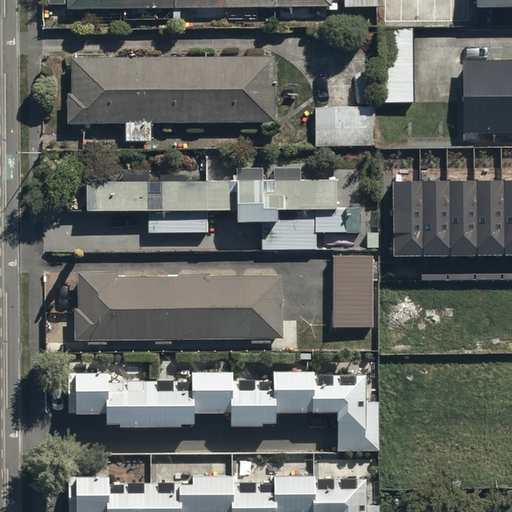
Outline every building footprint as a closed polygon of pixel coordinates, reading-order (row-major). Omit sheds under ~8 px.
[(68,0),(69,9),(331,7),(331,0),(68,0)] [(412,30),(379,30),(379,101),(412,101),(412,30)] [(276,55),(72,55),(72,90),(67,90),(67,121),(124,121),(124,140),(151,140),(151,121),(275,122),(276,55)] [(511,57),(461,57),(461,138),(478,138),(478,131),(511,131),(511,57)] [(372,106),(314,106),(314,143),(372,144),(372,106)] [(149,180),(85,180),(85,209),(232,207),(232,178),(186,179),(186,171),(155,171),(156,188),(149,188),(149,180)] [(280,215),(277,215),(277,206),(335,206),(335,178),(237,177),(237,219),(262,219),(262,233),(262,248),(317,248),(317,230),(362,230),(362,205),(336,205),(336,212),(316,212),(316,215),(280,215)] [(511,180),(394,182),(395,256),(511,254),(511,180)] [(207,216),(149,216),(149,232),(207,232),(207,216)] [(372,254),(333,254),(333,325),(372,326),(372,254)] [(119,270),(78,269),(78,304),(74,304),(74,337),(89,337),(89,342),(109,342),(109,337),(154,337),(154,341),(171,341),(171,336),(252,336),(252,341),(272,341),(272,336),(282,336),(282,273),(119,273),(119,270)] [(433,285),(390,285),(390,308),(395,308),(395,315),(407,315),(407,323),(404,323),(404,332),(407,332),(408,346),(489,346),(489,289),(433,289),(433,285)] [(500,314),(505,314),(506,345),(511,345),(511,292),(500,293),(500,314)] [(315,371),(314,367),(273,367),(273,377),(232,378),(232,367),(193,367),(193,376),(110,377),(110,370),(69,370),(69,412),(106,411),(106,422),(119,422),(119,424),(180,424),(180,421),(193,421),(193,409),(230,409),(230,424),(263,424),(263,419),(277,419),(277,409),(336,408),(337,450),(380,450),(379,400),(371,400),(371,371),(315,371)] [(77,476),(70,476),(69,511),(380,511),(380,504),(373,504),(373,481),(367,481),(367,464),(320,464),(320,473),(316,473),(316,470),(273,470),(273,477),(234,477),(234,472),(194,472),(194,478),(164,478),(107,478),(107,472),(77,472),(77,476)]
